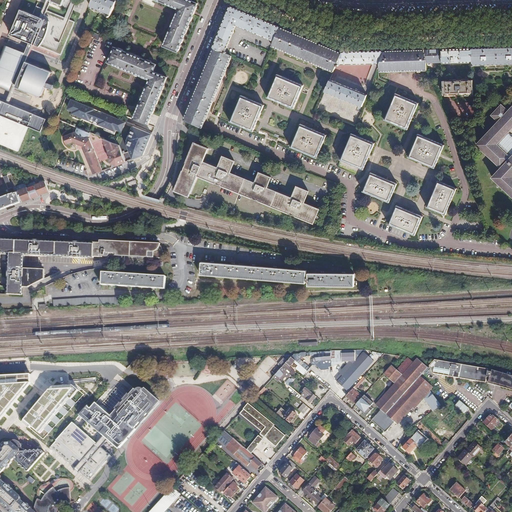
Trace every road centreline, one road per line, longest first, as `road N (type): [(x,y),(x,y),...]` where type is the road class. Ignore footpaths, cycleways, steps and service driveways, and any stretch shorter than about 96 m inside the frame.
road 1 (residential): [(511,44),(341,48),(224,0)]
road 2 (residential): [(265,476),(329,398),(423,480)]
road 3 (tertiary): [(32,209),(105,221),(142,205),(166,170),(170,126)]
road 4 (residential): [(174,243),(7,229),(0,222)]
road 5 (primary): [(336,0),(511,1)]
road 6 (residential): [(54,166),(93,179),(139,162),(159,129),(170,126)]
road 7 (tertiary): [(170,126),(219,0)]
road 8 (residential): [(511,422),(485,406),(423,480)]
